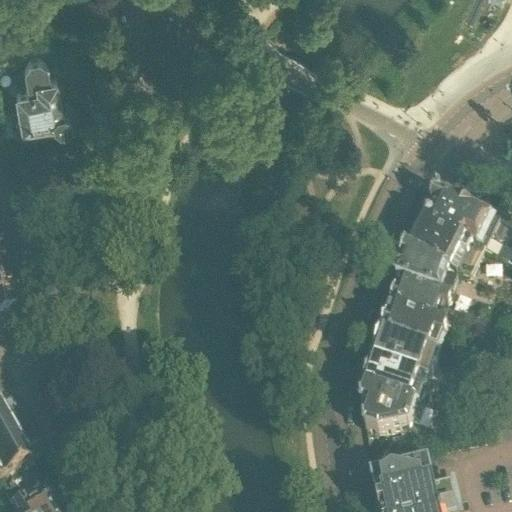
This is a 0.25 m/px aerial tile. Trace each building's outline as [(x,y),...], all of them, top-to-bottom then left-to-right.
[(338,86),(360,92),(371,79),(370,78),(369,78),(359,89),(339,84),(335,82),(283,55),(280,53),(267,43),(263,35),(261,36),(265,44),(279,55),(282,57),(334,84),(338,86)] [(0,130),(0,136),(0,138),(1,138),(2,138),(2,137),(23,133),(22,128),(49,123),(50,128),(57,133),(69,131),(76,122),(74,109),(64,103),(60,103),(55,77),(51,77),(51,78),(49,78),(46,64),(38,58),(29,60),(23,68),(27,90),(15,92),(18,110),(9,111),(0,112),(0,129),(0,130)] [(245,68),(234,68),(234,69),(234,70),(244,70),(254,71),(262,73),(268,75),(272,77),(274,78),(323,104),(328,106),(340,116),(339,127),(341,127),(342,127),(342,115),(330,105),(324,102),(275,76),(270,74),(266,72),(261,70),(254,69),(250,69),(245,68)] [(426,224),(485,254),(486,254),(501,224),(474,211),(475,210),(459,202),(442,194),(436,196),(432,205),(433,210),(426,224)] [(415,236),(407,252),(462,279),(471,282),(485,254),(426,224),(421,233),(419,238),(415,236)] [(491,256),(509,264),(511,257),(511,250),(499,244),(496,244),(491,256)] [(397,284),(400,285),(453,302),(458,285),(452,283),(455,277),(458,278),(462,279),(407,252),(402,268),(397,284)] [(0,295),(11,291),(6,268),(0,269),(0,295)] [(392,310),(443,329),(453,302),(400,285),(397,295),(392,297),(389,305),(392,310)] [(13,299),(11,291),(0,295),(0,312),(6,309),(14,305),(14,302),(13,299)] [(383,336),(382,338),(439,356),(444,341),(445,341),(448,330),(443,329),(392,310),(391,311),(392,311),(389,321),(388,321),(388,322),(383,324),(381,331),(383,336)] [(377,356),(374,364),(432,383),(436,372),(434,371),(439,356),(382,338),(382,340),(377,342),(374,350),(377,353),(376,356),(377,356)] [(365,390),(363,390),(420,410),(426,395),(432,397),(434,390),(438,392),(440,386),(432,383),(374,364),(372,372),(371,371),(370,374),(366,375),(363,383),(366,387),(365,390)] [(420,410),(363,390),(360,391),(358,398),(359,400),(363,401),(363,402),(364,410),(368,412),(366,417),(367,418),(365,424),(366,433),(382,439),(410,431),(411,427),(419,429),(425,411),(420,410)] [(0,482),(44,457),(35,442),(24,448),(0,406),(0,482)] [(469,511),(466,511),(465,506),(457,509),(451,484),(434,488),(429,468),(372,480),(379,511),(469,511)] [(11,506),(14,511),(51,511),(50,509),(56,505),(45,488),(43,489),(45,492),(44,493),(38,482),(19,493),(16,488),(11,491),(15,499),(10,502),(12,506),(11,506)] [(5,495),(10,502),(15,499),(11,491),(5,495)]
